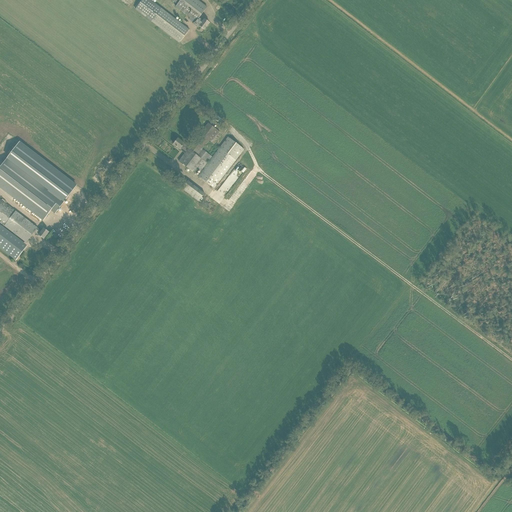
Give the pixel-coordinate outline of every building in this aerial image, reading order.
[(142,0),(135,10),(180,44),(190,31),(149,0),(142,0)] [(199,26),(204,30),(209,23),(204,19),(203,21),(199,18),(207,7),(197,0),(180,0),(177,4),(175,7),(190,18),(189,20),(193,23),(192,23),(198,28),(199,26)] [(198,171),(200,172),(212,157),(202,149),(208,140),(212,143),(219,133),(208,124),(189,148),(184,144),(178,139),(173,145),(180,150),(185,153),(179,161),(195,174),(198,171)] [(197,176),(214,189),(244,150),(227,137),(217,150),(212,157),(200,172),(197,176)] [(50,209),(54,212),(64,199),(47,186),(46,187),(6,156),(0,164),(0,186),(42,218),(50,209)] [(182,189),(199,203),(205,195),(188,181),(182,189)] [(235,204),(242,194),(237,190),(229,201),(235,204)] [(43,228),(41,230),(0,198),(0,225),(3,227),(4,226),(26,243),(34,232),(43,239),(49,232),(43,228)] [(209,212),(212,201),(206,199),(203,210),(209,212)]
